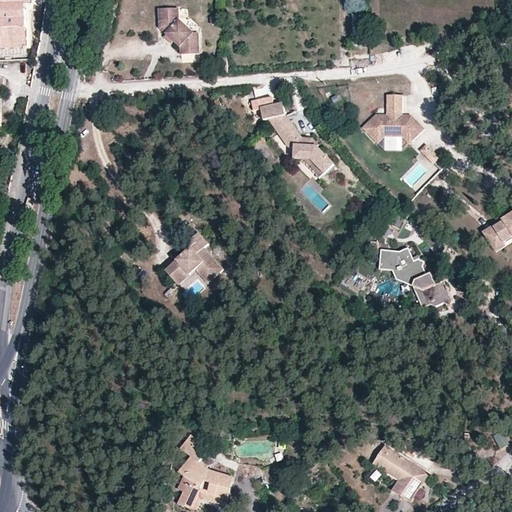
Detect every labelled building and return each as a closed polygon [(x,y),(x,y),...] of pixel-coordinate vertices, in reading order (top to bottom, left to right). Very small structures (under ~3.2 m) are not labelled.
[(0,0),(0,60),(28,59),(26,0),(0,0)] [(181,46),(181,54),(200,53),(199,32),(194,32),(180,22),(180,11),(160,11),(160,29),(166,34),(174,41),(181,46)] [(171,43),(174,41),(166,34),(164,37),(171,43)] [(403,111),(403,94),(388,95),(388,111),(403,111)] [(264,119),(270,119),(286,115),(284,103),(262,108),(264,119)] [(291,122),(286,115),(270,119),(279,131),(291,122)] [(412,115),(404,115),(389,115),(378,116),(364,128),(376,142),(384,134),(405,133),(413,141),(425,129),(412,115)] [(294,158),(301,158),(311,159),(322,175),(332,168),(317,147),(314,142),(305,142),(302,138),(291,122),(279,131),(290,146),(295,146),(294,158)] [(405,133),(384,134),(376,142),(379,144),(386,138),(403,137),(410,144),(413,141),(405,133)] [(319,146),(314,139),(302,138),(305,142),(314,142),(317,147),(319,146)] [(428,146),(422,151),(430,159),(436,154),(428,146)] [(436,154),(430,159),(435,164),(440,158),(436,154)] [(311,159),(301,158),(315,179),(322,175),(311,159)] [(511,215),(503,222),(504,223),(494,229),(493,228),(486,233),(493,243),(499,239),(503,245),(511,239),(511,236),(508,230),(511,227),(511,215)] [(228,271),(207,251),(211,247),(191,227),(183,235),(191,243),(188,247),(188,258),(170,277),(181,287),(197,271),(200,274),(206,268),(219,281),(228,271)] [(511,236),(511,239),(503,245),(499,239),(493,243),(486,233),(483,234),(496,254),(511,243),(511,227),(508,230),(511,236)] [(409,249),(401,252),(382,251),(381,270),(393,271),(401,269),(407,284),(413,286),(423,290),(419,300),(423,308),(430,305),(436,307),(438,302),(442,300),(444,304),(453,301),(448,291),(449,288),(446,287),(443,287),(441,283),(435,285),(434,283),(431,285),(427,276),(423,267),(424,263),(421,262),(420,257),(413,259),(412,256),(409,249)] [(213,286),(219,281),(206,268),(200,274),(213,286)] [(401,269),(393,271),(397,281),(407,284),(401,269)] [(197,271),(181,287),(184,290),(200,274),(197,271)] [(423,290),(413,286),(419,300),(423,290)] [(211,471),(221,457),(193,437),(182,450),(192,458),(211,471)] [(420,485),(427,474),(386,448),(375,466),(400,482),(397,487),(394,493),(412,503),(423,487),(420,485)] [(198,511),(203,501),(206,495),(227,501),(235,479),(211,471),(192,458),(181,474),(184,477),(189,481),(184,493),(179,505),(198,511)] [(375,466),(372,471),(397,487),(400,482),(375,466)] [(430,476),(427,474),(420,485),(423,487),(430,476)] [(189,481),(184,477),(179,490),(184,493),(189,481)] [(206,495),(203,501),(226,508),(227,501),(206,495)]
